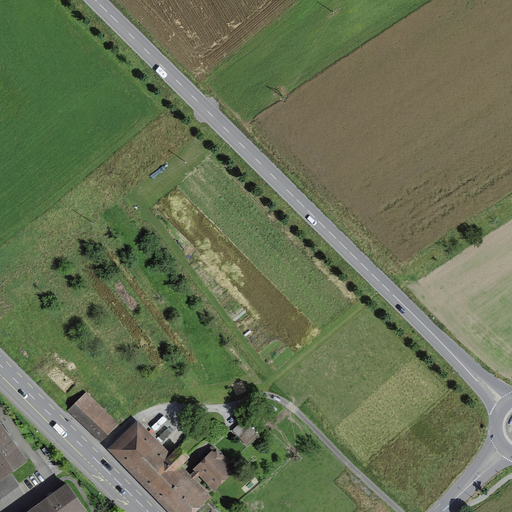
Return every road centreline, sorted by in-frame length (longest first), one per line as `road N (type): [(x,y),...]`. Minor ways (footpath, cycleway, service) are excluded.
road 1 (secondary): [(459,361),(96,0)]
road 2 (primary): [(0,366),(146,511)]
